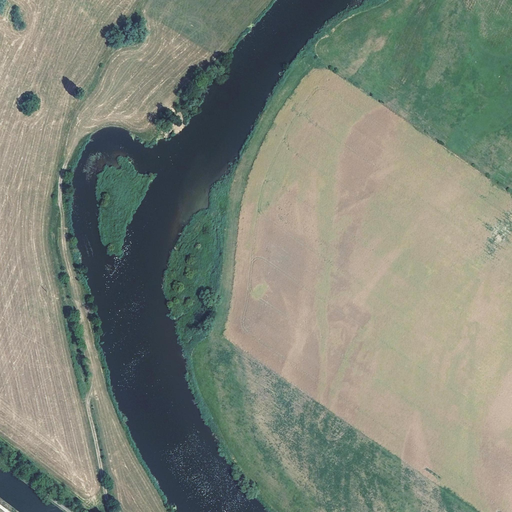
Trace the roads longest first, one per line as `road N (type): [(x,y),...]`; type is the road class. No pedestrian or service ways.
road 1 (track): [(109,511),(52,247),(59,174),(82,132),(168,92),(261,0)]
road 2 (track): [(82,132),(170,0)]
